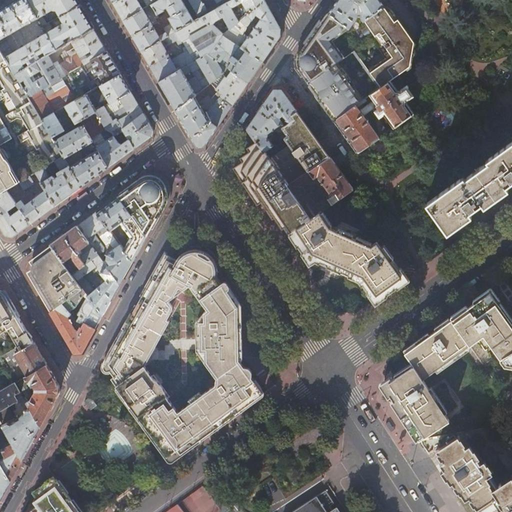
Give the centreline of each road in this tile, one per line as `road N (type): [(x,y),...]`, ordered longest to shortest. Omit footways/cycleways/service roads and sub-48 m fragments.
road 1 (residential): [(77,384),(197,176)]
road 2 (unclassified): [(326,373),(197,176)]
road 3 (residential): [(138,511),(326,373)]
road 4 (unclassified): [(511,238),(326,373)]
road 5 (residential): [(175,138),(3,261)]
road 6 (residential): [(326,373),(414,511)]
road 7 (unclassified): [(175,138),(92,0)]
road 8 (residential): [(8,511),(77,384)]
road 9 (residential): [(3,261),(77,384)]
road 10 (residential): [(197,176),(277,61)]
